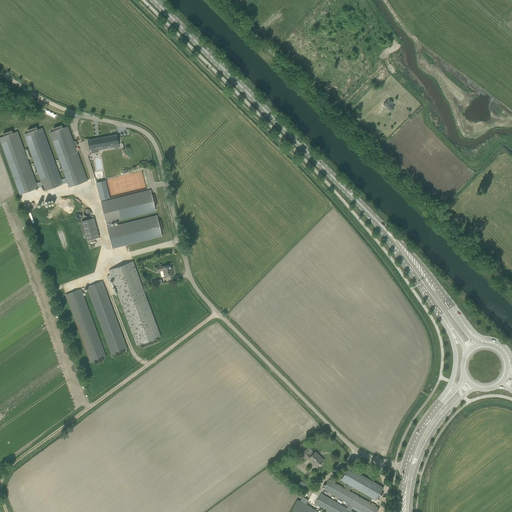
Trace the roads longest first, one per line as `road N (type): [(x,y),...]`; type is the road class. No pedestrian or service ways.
road 1 (unclassified): [(405,467),(346,442),(197,290),(150,137),(66,110)]
road 2 (track): [(511,290),(218,0)]
road 3 (primary): [(383,229),(153,0)]
road 4 (track): [(217,313),(13,463),(0,488),(6,511)]
road 5 (primary): [(463,326),(404,245),(383,229)]
